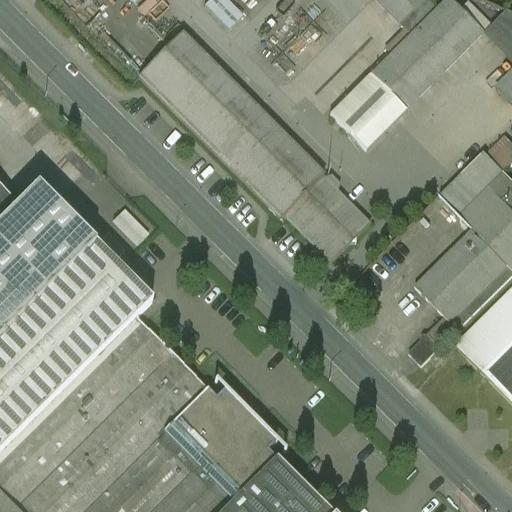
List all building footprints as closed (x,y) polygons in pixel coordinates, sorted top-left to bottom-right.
[(231,30),(246,16),(230,0),(214,0),(208,5),(231,30)] [(409,38),(369,78),(405,114),(483,36),(446,0),(436,10),(409,38)] [(427,0),(426,0),(370,0),(399,28),(427,1),(427,0)] [(427,1),(399,28),(409,38),(436,10),(427,1)] [(487,29),(492,24),(474,5),(469,10),(487,29)] [(297,150),(180,33),(135,78),(278,221),(282,216),(309,189),(284,163),(297,150)] [(369,78),(330,117),(366,154),(405,114),(369,78)] [(511,78),(498,93),(511,106),(511,78)] [(511,139),(509,136),(491,152),(508,171),(511,167),(511,139)] [(309,189),(282,216),(328,265),(367,224),(334,192),(340,186),(329,175),(324,178),(297,150),(284,163),(309,189)] [(458,218),(488,189),(503,173),(483,154),(437,197),(458,218)] [(511,215),(502,204),(488,189),(458,218),(470,232),(411,288),(444,321),(426,336),(439,348),(511,277),(511,215)] [(511,194),(502,204),(511,215),(511,194)] [(0,197),(0,260),(32,228),(0,197)] [(116,222),(139,247),(151,235),(128,210),(116,222)] [(141,296),(92,245),(0,335),(0,454),(133,322),(160,296),(151,288),(141,296)] [(511,290),(472,331),(511,370),(511,403),(511,404),(511,405),(511,290)] [(0,511),(326,511),(268,452),(277,442),(223,390),(212,399),(133,322),(0,454),(0,511)] [(511,403),(511,370),(472,331),(454,348),(511,404),(511,403)] [(439,348),(426,336),(404,355),(419,369),(439,348)]
